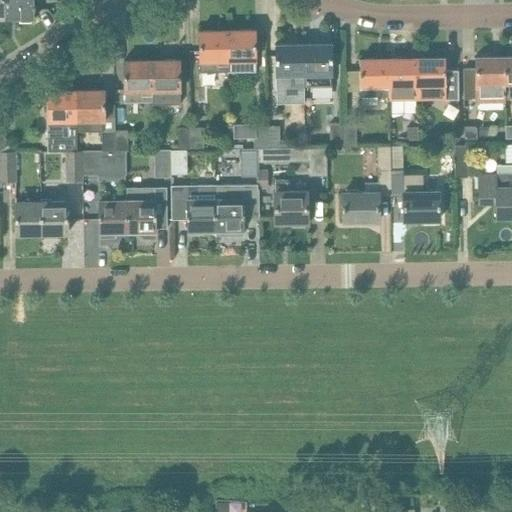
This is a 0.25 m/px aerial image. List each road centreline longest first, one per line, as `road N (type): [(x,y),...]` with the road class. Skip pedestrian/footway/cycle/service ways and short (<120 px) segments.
road 1 (residential): [(0,281),(511,274)]
road 2 (residential): [(511,17),(379,20),(324,0)]
road 3 (residential): [(0,79),(122,0)]
